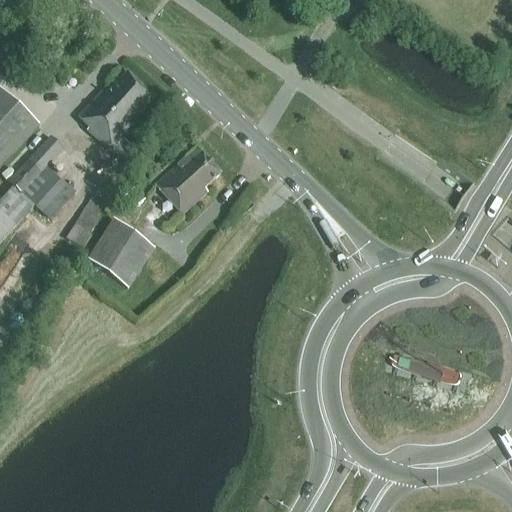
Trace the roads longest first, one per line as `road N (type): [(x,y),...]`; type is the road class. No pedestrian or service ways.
road 1 (primary): [(352,290),(311,350),(308,394),(322,461),(297,511)]
road 2 (tertiary): [(255,140),(107,0)]
road 3 (primary): [(360,313),(338,343),(328,386),(337,426),(350,442)]
road 4 (unclassified): [(255,140),(319,35)]
road 5 (primary): [(387,469),(465,447),(498,424)]
road 6 (primary): [(506,168),(436,265)]
